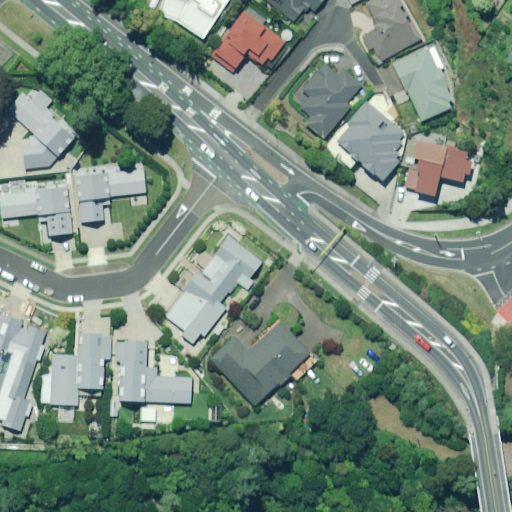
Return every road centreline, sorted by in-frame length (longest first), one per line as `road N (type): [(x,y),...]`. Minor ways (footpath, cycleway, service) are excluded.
road 1 (secondary): [(290,204),(450,341),(475,382),(480,420)]
road 2 (residential): [(0,264),(71,289),(135,282),(225,165)]
road 3 (secondary): [(480,420),(453,371),(281,217)]
road 4 (secondary): [(225,165),(34,0)]
road 5 (residential): [(483,252),(404,244),(319,193)]
road 6 (secondary): [(184,103),(208,108),(319,193)]
road 7 (secondary): [(71,0),(184,103)]
